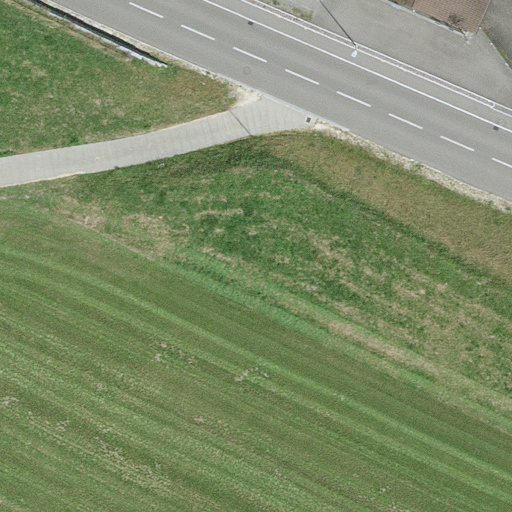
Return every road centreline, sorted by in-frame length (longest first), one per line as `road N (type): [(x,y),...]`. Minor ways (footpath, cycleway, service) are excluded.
road 1 (tertiary): [(124,0),(511,166)]
road 2 (track): [(0,166),(143,103),(219,83),(294,76)]
